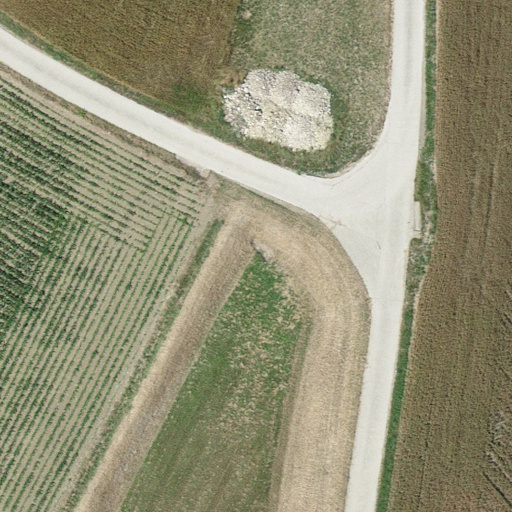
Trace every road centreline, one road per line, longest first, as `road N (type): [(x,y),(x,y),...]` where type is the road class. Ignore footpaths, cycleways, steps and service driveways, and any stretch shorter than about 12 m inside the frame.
road 1 (track): [(359,511),(404,136),(408,0)]
road 2 (track): [(391,211),(308,199),(56,82),(0,46)]
